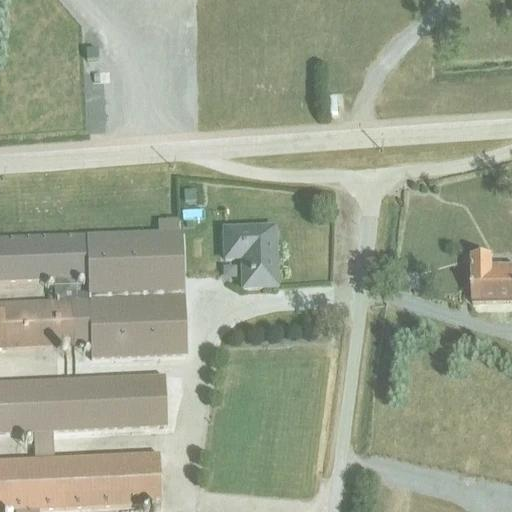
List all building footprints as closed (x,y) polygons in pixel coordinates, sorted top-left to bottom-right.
[(158,236),(177,235),(177,221),(157,222),(158,236)] [(275,231),(224,233),(225,265),(240,265),(241,292),(277,291),(275,231)] [(0,352),(91,347),(92,363),(188,358),(184,235),(177,235),(158,236),(0,242),(0,287),(45,285),(53,285),(54,285),(54,289),(54,304),(0,306),(0,352)] [(492,261),(472,261),(472,278),(473,306),(511,305),(511,269),(492,269),(492,261)] [(396,273),(395,286),(408,287),(409,274),(396,273)] [(82,511),(160,509),(162,508),(160,457),(53,462),(52,435),(166,430),(164,378),(0,385),(0,437),(34,436),(35,463),(0,464),(0,511),(82,511)]
